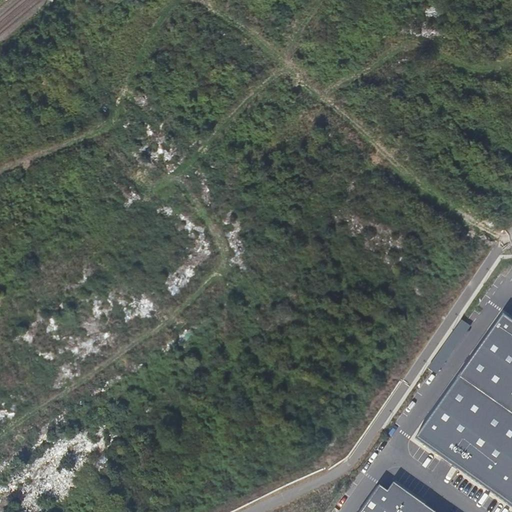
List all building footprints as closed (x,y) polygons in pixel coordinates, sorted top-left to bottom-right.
[(237,24),(242,17),(235,11),(229,17),(237,24)] [(73,306),(80,301),(76,294),(69,299),(73,306)] [(511,321),(505,316),(418,438),(511,503),(511,321)] [(35,330),(36,319),(27,319),(27,329),(35,330)] [(452,351),(471,326),(462,320),(444,345),(452,351)] [(58,331),(49,333),(52,343),(61,341),(58,331)] [(435,511),(396,485),(390,493),(382,487),(364,511),(435,511)]
